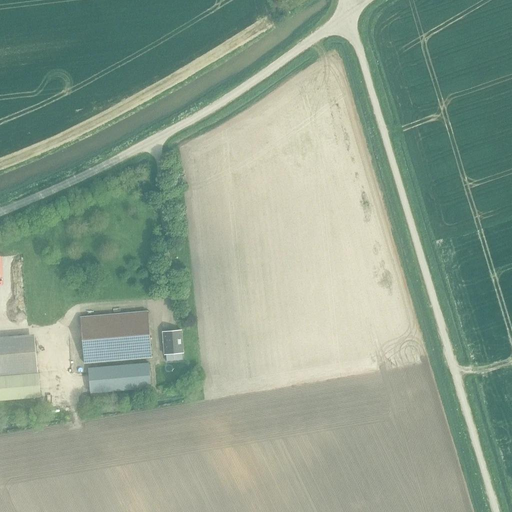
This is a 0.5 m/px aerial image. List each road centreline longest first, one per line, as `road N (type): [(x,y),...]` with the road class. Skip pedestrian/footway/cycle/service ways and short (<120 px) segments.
road 1 (unclassified): [(493,511),(347,14)]
road 2 (unclassified): [(0,209),(145,143),(347,14)]
